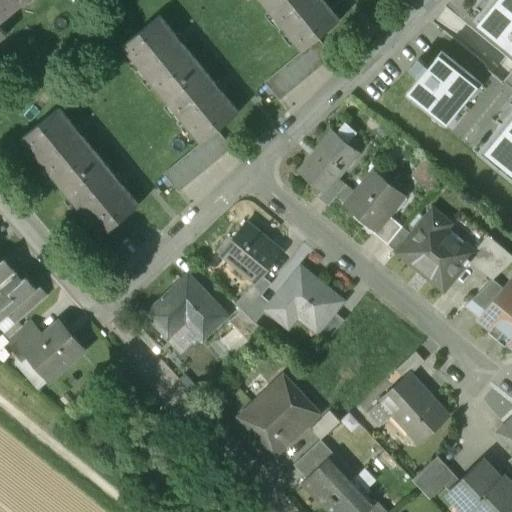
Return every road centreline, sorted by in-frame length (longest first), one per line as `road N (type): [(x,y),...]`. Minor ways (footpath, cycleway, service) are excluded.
road 1 (residential): [(247,172),(453,350),(473,374),(466,392),(481,432)]
road 2 (residential): [(101,314),(277,511)]
road 3 (residential): [(247,172),(427,0)]
road 4 (residential): [(101,314),(247,172)]
road 5 (track): [(0,401),(134,511)]
road 6 (residential): [(0,203),(101,314)]
